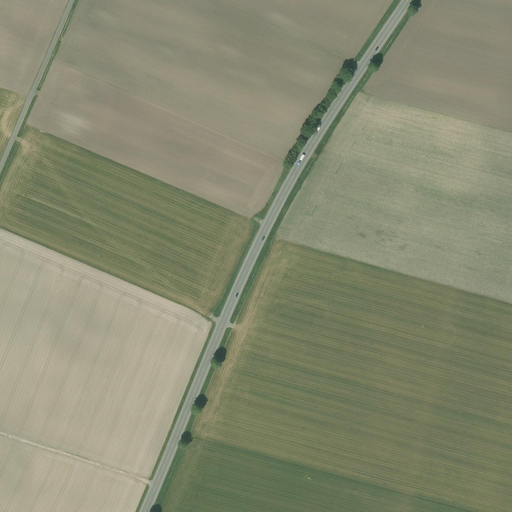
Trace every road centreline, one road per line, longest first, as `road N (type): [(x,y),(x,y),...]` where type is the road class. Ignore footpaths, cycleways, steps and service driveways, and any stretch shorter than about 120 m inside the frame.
road 1 (secondary): [(407,0),(279,201),(156,483)]
road 2 (unclassified): [(0,168),(72,0)]
road 3 (unclassified): [(0,430),(156,483)]
